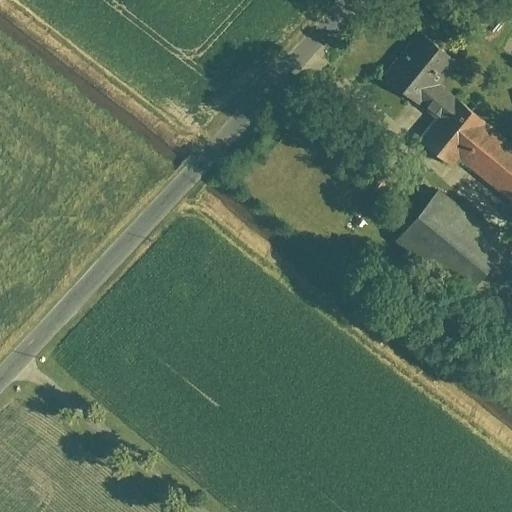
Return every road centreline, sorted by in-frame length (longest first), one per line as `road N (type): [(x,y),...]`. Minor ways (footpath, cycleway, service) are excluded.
road 1 (unclassified): [(353,0),(0,378)]
road 2 (unknown): [(285,73),(486,215),(511,195)]
road 3 (track): [(17,359),(201,511)]
